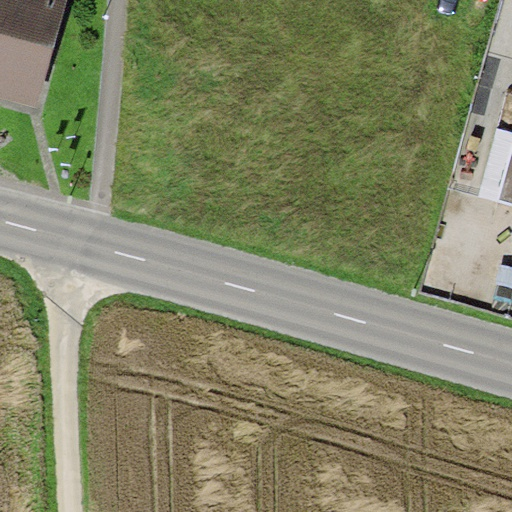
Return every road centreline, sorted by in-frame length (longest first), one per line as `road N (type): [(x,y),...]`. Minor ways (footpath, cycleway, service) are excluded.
road 1 (secondary): [(511,363),(0,217)]
road 2 (track): [(61,233),(73,511)]
